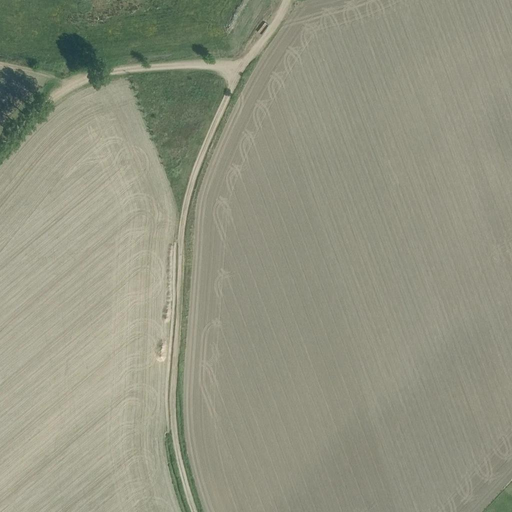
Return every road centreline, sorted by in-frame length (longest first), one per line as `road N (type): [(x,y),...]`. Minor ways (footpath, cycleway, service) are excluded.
road 1 (track): [(198,511),(176,464),(185,200),(248,59)]
road 2 (track): [(0,156),(56,91),(119,64),(248,59)]
